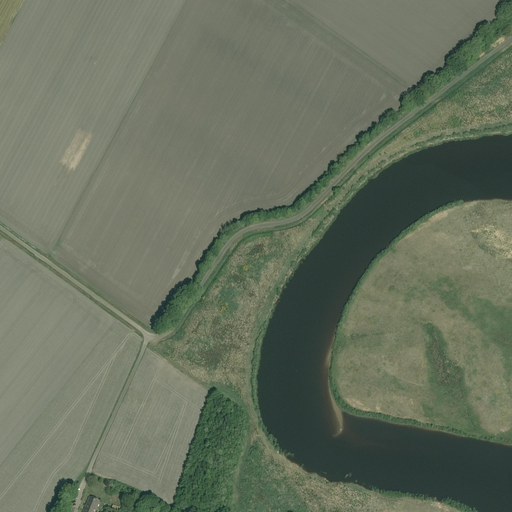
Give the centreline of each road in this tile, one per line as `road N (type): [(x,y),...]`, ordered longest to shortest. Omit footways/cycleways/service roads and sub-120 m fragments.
road 1 (unclassified): [(148,335),(172,330),(238,234),(303,214),(378,139),(511,38)]
road 2 (unclassified): [(148,335),(0,227)]
